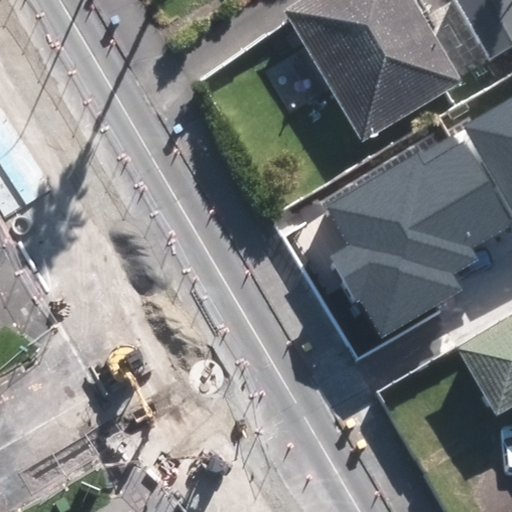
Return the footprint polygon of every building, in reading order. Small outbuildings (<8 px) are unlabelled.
[(352,145),(453,85),(402,0),(296,0),(273,14),(352,145)] [(511,43),(511,6),(508,0),(443,0),(482,62),(511,43)] [(511,92),(459,124),(511,213),(511,92)] [(459,143),(454,134),(327,205),(349,245),(331,255),(357,300),(363,297),(384,334),(463,290),(455,276),(482,261),(474,247),(511,225),(511,224),(465,140),(459,143)] [(511,318),(449,356),(488,422),(511,407),(511,318)]
